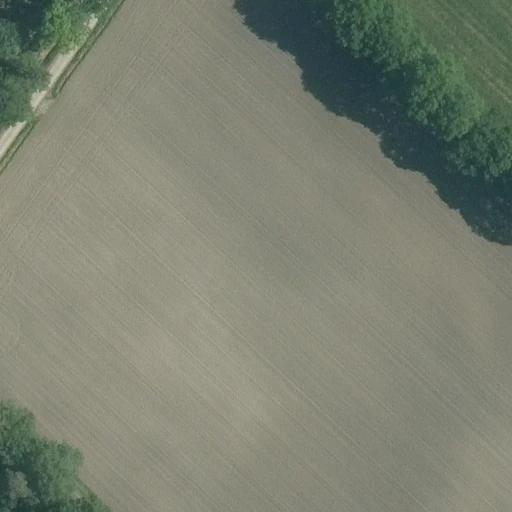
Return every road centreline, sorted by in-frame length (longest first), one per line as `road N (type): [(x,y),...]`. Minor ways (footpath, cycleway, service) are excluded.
road 1 (unclassified): [(0,149),(106,0)]
road 2 (track): [(89,511),(0,422)]
